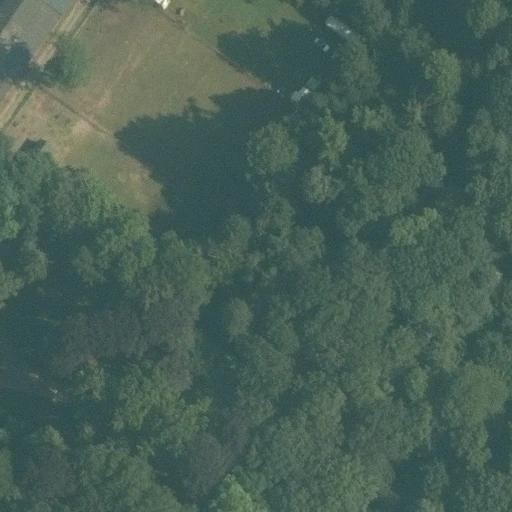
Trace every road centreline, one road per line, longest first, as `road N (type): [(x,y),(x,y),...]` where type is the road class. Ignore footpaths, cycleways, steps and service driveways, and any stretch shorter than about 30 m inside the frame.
road 1 (track): [(0,379),(141,423),(248,511)]
road 2 (track): [(511,399),(377,511)]
road 3 (track): [(0,119),(84,0)]
